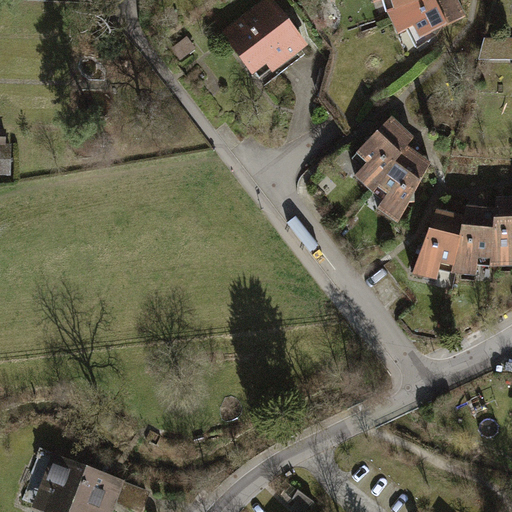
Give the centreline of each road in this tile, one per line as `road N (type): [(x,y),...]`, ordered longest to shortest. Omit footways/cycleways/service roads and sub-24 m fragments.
road 1 (residential): [(428,386),(273,179)]
road 2 (residential): [(225,511),(252,483),(428,386)]
